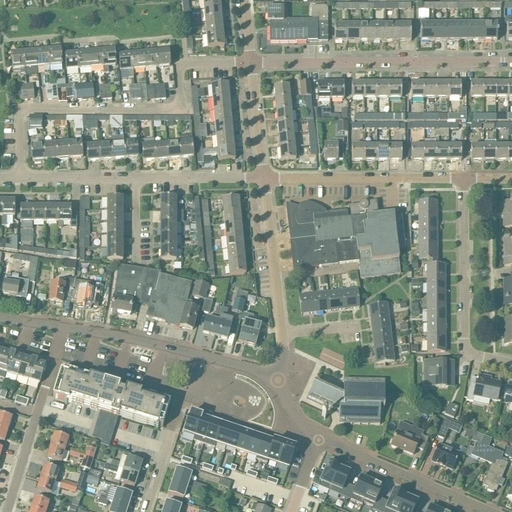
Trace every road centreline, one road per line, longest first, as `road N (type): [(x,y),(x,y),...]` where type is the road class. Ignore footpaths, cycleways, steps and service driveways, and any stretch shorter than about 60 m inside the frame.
road 1 (residential): [(18,179),(18,125),(29,109),(171,110),(180,101),(184,66),(250,62)]
road 2 (residential): [(250,62),(511,61)]
road 3 (residential): [(18,179),(263,178)]
road 4 (residential): [(62,328),(143,340),(277,381)]
road 5 (residential): [(511,363),(474,356),(464,343),(464,180)]
road 6 (residential): [(277,381),(284,357),(263,178)]
road 7 (residential): [(263,178),(464,180)]
road 8 (residential): [(7,511),(62,328)]
road 9 (residential): [(488,511),(322,441)]
